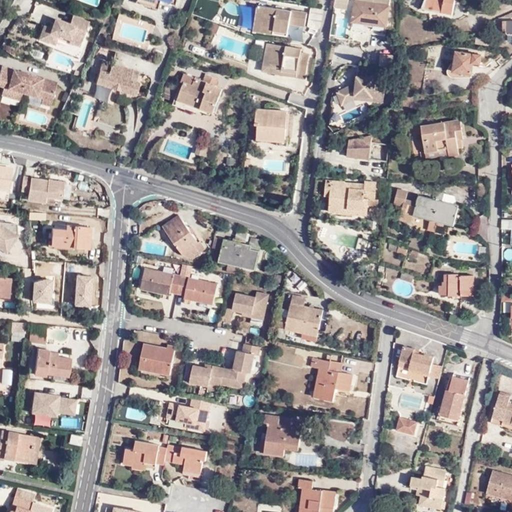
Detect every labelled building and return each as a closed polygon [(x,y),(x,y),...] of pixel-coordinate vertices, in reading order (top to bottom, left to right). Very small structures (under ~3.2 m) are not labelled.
[(349,0),(337,0),(336,8),(348,10),(349,0)] [(355,22),(387,27),(391,0),(356,0),(357,1),(355,1),(352,22),(355,22)] [(425,0),(423,7),(443,10),(454,13),(456,0),(425,0)] [(258,6),(253,31),(289,37),(291,23),(306,26),(308,14),(258,6)] [(39,39),(55,45),(59,36),(70,41),(69,43),(80,47),(89,21),(73,15),(70,24),(56,19),(52,29),(44,26),(39,39)] [(221,26),(212,23),(208,31),(217,35),(221,26)] [(491,36),(488,36),(479,35),(479,43),(490,44),(491,36)] [(294,51),(295,48),(267,43),(262,72),(306,80),(311,54),(302,52),(294,51)] [(188,44),(187,50),(201,53),(203,47),(188,44)] [(457,52),(454,72),(473,74),(475,62),(481,63),(482,56),(457,52)] [(139,73),(132,71),(112,64),(102,61),(92,95),(126,106),(132,102),(133,102),(139,84),(129,81),(130,77),(137,80),(139,73)] [(51,107),(58,83),(2,67),(0,73),(0,86),(4,88),(2,95),(21,101),(23,93),(43,99),(41,104),(51,107)] [(384,102),(387,69),(376,68),(375,78),(357,76),(356,83),(352,85),(338,92),(343,105),(355,100),(356,96),(374,98),(374,102),(384,102)] [(194,84),(185,81),(184,83),(182,82),(175,100),(178,101),(176,105),(185,108),(186,106),(210,115),(211,112),(214,113),(224,88),(219,86),(221,79),(206,74),(203,82),(196,79),(194,84)] [(182,79),(185,81),(194,84),(196,79),(184,75),(182,79)] [(79,116),(86,94),(73,89),(63,111),(79,116)] [(278,137),(278,142),(277,146),(288,147),(289,138),(286,138),(288,111),(269,110),(269,114),(257,113),(256,125),(251,124),(251,135),(257,135),(278,137)] [(458,141),(462,140),(464,139),(461,120),(445,123),(422,126),(426,152),(439,150),(440,155),(450,153),(450,156),(460,155),(459,149),(458,141)] [(372,159),(388,160),(390,144),(372,143),(373,136),(349,140),(347,157),(372,159)] [(211,148),(199,144),(196,154),(208,159),(211,148)] [(439,150),(426,152),(422,153),(423,158),(440,155),(439,150)] [(0,188),(9,190),(12,168),(0,166),(0,188)] [(39,182),(39,180),(23,177),(20,191),(28,192),(27,199),(45,202),(46,196),(61,199),(64,182),(48,180),(47,181),(47,183),(39,182)] [(350,188),(351,183),(346,182),(327,180),(325,196),(331,197),(330,212),(342,213),(342,209),(368,211),(369,208),(378,208),(379,200),(375,200),(377,183),(366,181),(366,184),(365,190),(350,188)] [(439,220),(455,225),(460,207),(443,202),(445,193),(438,191),(435,200),(419,196),(418,202),(407,199),(409,192),(399,189),(395,205),(403,207),(400,220),(413,223),(415,215),(431,220),(428,228),(436,230),(439,220)] [(183,254),(199,244),(178,215),(163,225),(183,254)] [(503,228),(511,228),(511,220),(503,220),(503,228)] [(19,235),(18,225),(0,223),(0,222),(0,250),(6,255),(19,237),(17,236),(19,235)] [(87,239),(88,228),(71,226),(70,231),(55,229),(52,229),(51,246),(89,250),(90,239),(87,239)] [(215,238),(212,248),(222,250),(219,261),(229,263),(239,266),(256,269),(260,251),(251,249),(252,246),(241,243),(233,241),(215,238)] [(201,242),(199,244),(183,254),(193,258),(206,249),(201,242)] [(387,250),(407,256),(410,248),(389,242),(387,250)] [(237,274),(239,266),(229,263),(227,272),(237,274)] [(195,298),(195,301),(214,305),(218,284),(145,268),(141,289),(161,293),(162,290),(171,292),(185,296),(195,298)] [(414,275),(402,272),(401,279),(412,282),(414,275)] [(469,292),(476,292),(475,275),(463,276),(459,276),(458,274),(446,274),(446,282),(444,282),(444,285),(440,285),(440,295),(450,295),(450,296),(469,296),(469,292)] [(77,275),(74,305),(89,305),(92,276),(77,275)] [(0,296),(9,298),(11,278),(0,277),(0,296)] [(45,279),(33,282),(31,302),(50,304),(52,279),(45,279)] [(253,315),(253,318),(264,321),(270,294),(258,291),(257,297),(237,293),(233,310),(243,312),(253,315)] [(511,293),(503,294),(503,302),(511,301),(511,293)] [(303,330),(319,334),(324,310),(305,306),(306,298),(293,295),(288,318),(282,317),(280,328),(303,333),(303,330)] [(25,323),(12,323),(11,341),(24,343),(25,323)] [(318,341),(319,334),(303,330),(303,333),(302,338),(318,341)] [(29,342),(45,345),(46,335),(30,333),(29,342)] [(144,344),(139,369),(160,373),(170,375),(176,346),(168,345),(167,348),(144,344)] [(222,384),(232,387),(243,389),(244,389),(247,373),(252,373),(256,354),(260,355),(262,347),(244,344),(243,351),(238,350),(236,362),(234,369),(231,369),(225,368),(222,384)] [(430,373),(433,364),(434,356),(426,354),(425,356),(416,353),(414,353),(414,349),(404,346),(399,365),(430,373)] [(46,370),(69,373),(71,359),(57,357),(58,353),(49,352),(49,350),(38,349),(34,374),(45,376),(46,375),(46,370)] [(330,369),(332,361),(314,358),(312,367),(320,368),(314,397),(334,401),(336,388),(350,391),(354,374),(342,371),(330,369)] [(343,364),(332,361),(330,369),(342,371),(343,364)] [(440,379),(443,366),(433,364),(430,373),(429,376),(440,379)] [(221,388),(222,384),(225,368),(214,365),(213,368),(205,367),(194,365),(191,382),(210,386),(221,388)] [(11,385),(12,369),(3,368),(1,384),(11,385)] [(160,373),(139,369),(138,374),(159,378),(160,373)] [(469,383),(453,378),(450,390),(447,389),(440,414),(456,419),(459,409),(462,410),(469,383)] [(231,393),(242,395),(243,389),(232,387),(231,393)] [(60,395),(34,391),(31,413),(56,416),(57,411),(74,414),(77,399),(60,397),(60,395)] [(511,403),(509,403),(511,397),(499,393),(493,416),(491,422),(502,425),(503,423),(504,420),(511,422),(511,403)] [(205,431),(212,402),(192,398),(190,406),(170,402),(166,419),(186,423),(197,425),(196,429),(205,431)] [(286,443),(300,445),(302,428),(291,427),(279,425),(280,417),(266,414),(264,423),(269,424),(268,434),(263,433),(260,452),(284,456),(286,448),(286,443)] [(279,425),(291,427),(292,418),(280,417),(279,425)] [(418,422),(401,418),(398,430),(415,434),(418,422)] [(28,459),(33,436),(2,431),(0,440),(0,459),(4,460),(4,458),(14,460),(14,457),(28,459)] [(161,442),(167,443),(169,435),(162,434),(161,442)] [(80,445),(81,437),(71,435),(69,443),(80,445)] [(41,438),(33,436),(28,459),(14,457),(14,460),(36,464),(41,438)] [(157,463),(164,465),(165,461),(168,447),(160,446),(160,445),(136,440),(134,450),(126,448),(123,464),(132,465),(133,462),(144,464),(156,467),(157,463)] [(183,447),(168,444),(168,447),(165,461),(185,465),(184,470),(201,473),(203,460),(206,461),(208,451),(183,446),(183,447)] [(143,470),(144,464),(133,462),(132,465),(132,468),(143,470)] [(438,478),(445,480),(447,470),(426,466),(424,478),(413,476),(412,486),(418,487),(423,488),(421,496),(419,505),(442,509),(446,487),(444,487),(437,486),(438,478)] [(511,475),(494,470),(487,493),(511,500),(511,475)] [(444,487),(445,480),(438,478),(437,486),(444,487)] [(300,505),(299,511),(334,511),(337,491),(313,488),(314,480),(299,479),(298,488),(302,488),(300,505)] [(15,496),(32,502),(36,494),(17,487),(15,496)] [(51,511),(52,509),(32,502),(15,496),(12,503),(12,505),(16,506),(14,511),(10,509),(9,511),(51,511)] [(8,511),(9,511),(10,509),(14,511),(16,506),(12,505),(12,503),(11,503),(8,511)]
